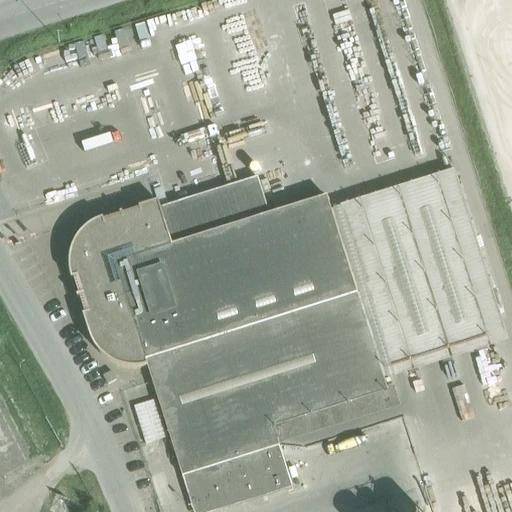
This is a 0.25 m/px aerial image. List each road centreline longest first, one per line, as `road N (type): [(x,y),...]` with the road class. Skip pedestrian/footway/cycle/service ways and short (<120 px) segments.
road 1 (unknown): [(300,100),(380,346),(428,448)]
road 2 (unknown): [(511,332),(420,0)]
road 3 (unknown): [(0,204),(300,100)]
road 4 (unclassified): [(0,272),(127,511)]
road 5 (unknown): [(280,511),(428,448)]
